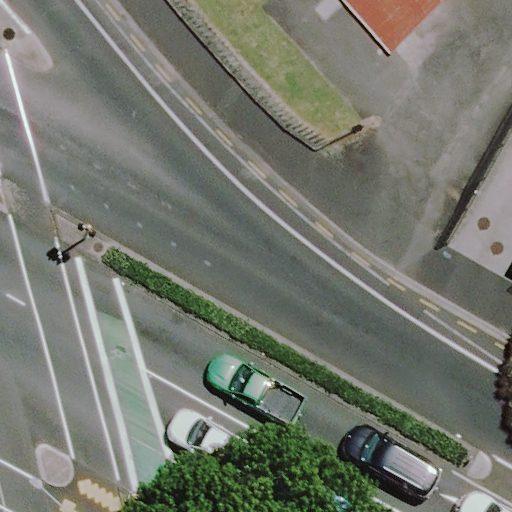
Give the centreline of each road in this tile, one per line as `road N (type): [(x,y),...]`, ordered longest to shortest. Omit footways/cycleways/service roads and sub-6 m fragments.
road 1 (secondary): [(51,0),(434,376)]
road 2 (secondary): [(0,109),(434,376)]
road 3 (secondary): [(348,511),(153,422),(0,335)]
